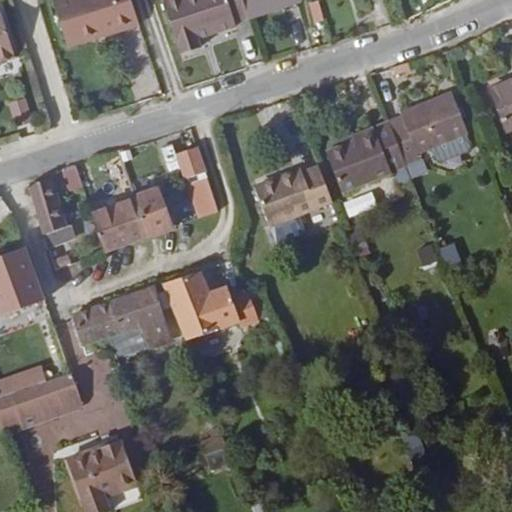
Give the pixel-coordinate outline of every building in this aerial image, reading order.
[(49,0),(66,46),(140,24),(131,0),(49,0)] [(212,34),(200,0),(164,0),(163,0),(181,55),(201,48),(198,39),(212,34)] [(235,22),(249,18),(243,0),(200,0),(212,34),(236,27),(235,22)] [(243,0),(249,18),(302,1),(301,0),(243,0)] [(0,62),(15,59),(1,10),(0,10),(0,62)] [(506,127),(511,124),(511,81),(491,90),(506,127)] [(469,134),(452,92),(401,112),(402,116),(388,122),(405,166),(419,160),(417,154),(469,134)] [(9,103),(17,130),(34,125),(26,98),(9,103)] [(391,171),(405,166),(388,122),(374,127),(376,133),(344,145),(325,152),(342,193),(392,174),(391,171)] [(374,127),(342,140),(344,145),(376,133),(374,127)] [(206,172),(197,147),(176,154),(185,179),(189,178),(206,172)] [(83,189),(75,166),(62,170),(69,193),(83,189)] [(298,215),(331,202),(317,167),(303,173),(301,169),(254,186),(270,226),(271,226),(298,215)] [(202,218),(220,212),(206,172),(189,178),(202,218)] [(65,228),(51,179),(46,180),(28,186),(49,248),(69,241),(76,238),(72,225),(65,228)] [(159,188),(136,196),(136,199),(150,237),(170,229),(173,228),(159,188)] [(150,237),(136,199),(91,214),(105,253),(150,237)] [(302,227),(298,215),(271,226),(275,237),(282,239),(299,232),(302,227)] [(423,265),(438,259),(431,243),(416,249),(423,265)] [(388,245),(373,251),(384,280),(399,275),(388,245)] [(2,282),(35,272),(26,248),(0,255),(0,284),(3,284),(2,282)] [(10,311),(44,300),(35,272),(2,282),(3,284),(5,292),(10,311)] [(227,286),(209,293),(200,272),(192,275),(163,284),(187,341),(241,321),(243,327),(259,320),(249,293),(232,300),(227,286)] [(127,297),(137,329),(167,319),(156,286),(127,297)] [(73,316),(83,347),(110,338),(137,329),(127,297),(73,316)] [(11,333),(52,319),(44,300),(10,311),(6,313),(11,333)] [(171,333),(167,319),(137,329),(110,338),(117,360),(156,347),(153,339),(171,333)] [(156,347),(173,341),(171,333),(153,339),(156,347)] [(57,379),(71,374),(58,337),(46,342),(57,379)] [(46,382),(41,368),(0,382),(0,398),(28,388),(46,382)] [(72,375),(28,389),(36,411),(79,396),(72,375)] [(83,408),(79,396),(36,411),(40,422),(83,408)] [(218,427),(209,431),(211,438),(221,434),(218,427)] [(205,456),(227,448),(221,434),(211,438),(200,441),(205,456)] [(83,504),(137,484),(121,440),(66,460),(83,504)] [(227,448),(205,456),(211,470),(232,462),(227,448)] [(269,511),(262,497),(250,503),(253,511),(269,511)]
